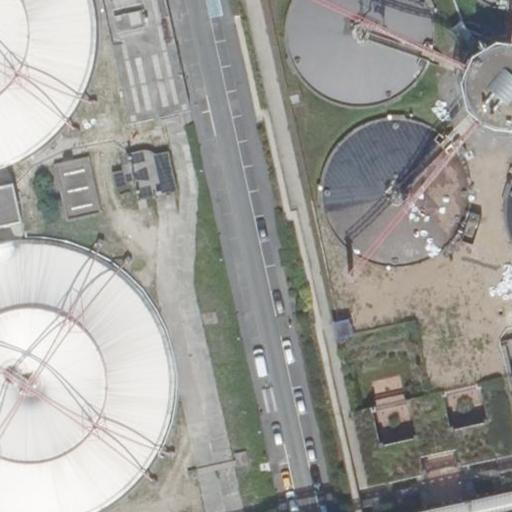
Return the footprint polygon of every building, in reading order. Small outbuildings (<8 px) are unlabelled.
[(125,153),(129,166),(110,171),(115,188),(133,184),(137,200),(174,186),(166,153),(153,149),(139,148),(126,152),(125,153)] [(65,217),(97,210),(83,155),(52,163),(65,217)] [(0,223),(15,220),(21,213),(14,180),(0,183),(0,223)] [(511,511),(511,345),(498,348),(506,381),(474,389),(482,427),(447,436),(439,397),(405,405),(414,443),(380,452),(371,413),(345,419),(362,493),(416,480),(413,465),(453,456),(456,471),(511,458),(511,491),(421,511),(511,511)] [(375,397),(376,410),(401,406),(400,394),(375,397)]
